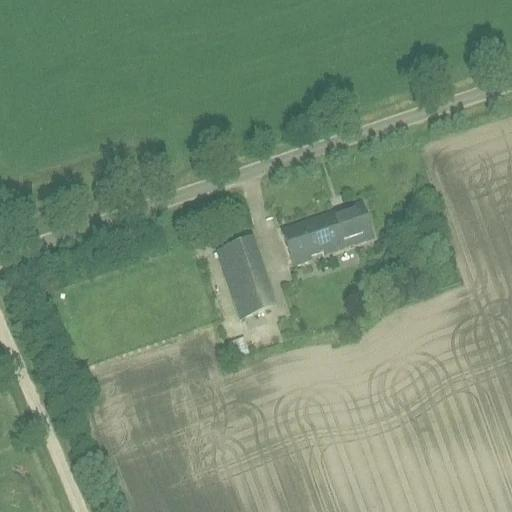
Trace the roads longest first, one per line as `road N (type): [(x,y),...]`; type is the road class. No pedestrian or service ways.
road 1 (unclassified): [(0,256),(511,83)]
road 2 (track): [(83,511),(0,320)]
